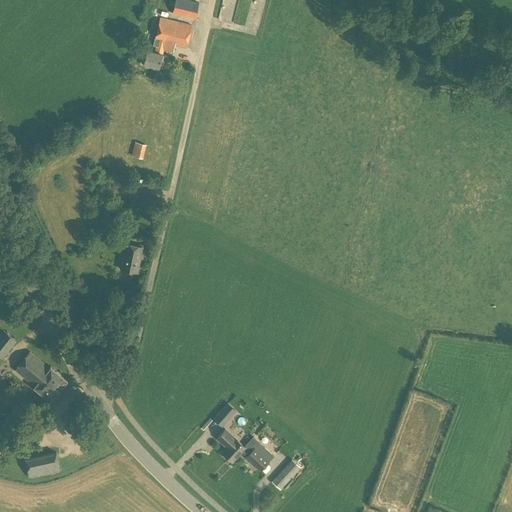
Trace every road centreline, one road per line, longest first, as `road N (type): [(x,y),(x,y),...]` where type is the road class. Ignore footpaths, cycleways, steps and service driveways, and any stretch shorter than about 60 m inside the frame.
road 1 (track): [(98,405),(129,380),(203,59)]
road 2 (secondary): [(201,511),(141,459),(81,382),(0,225)]
